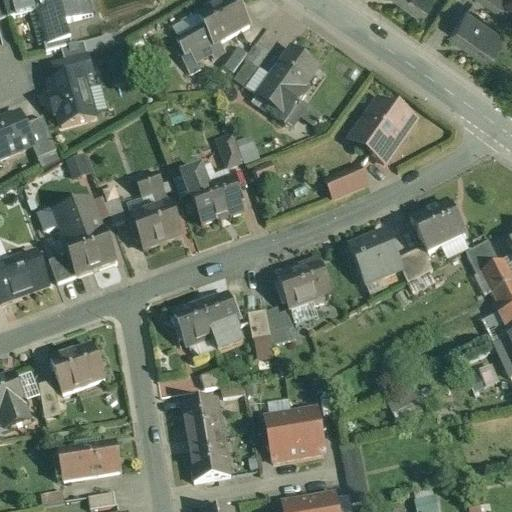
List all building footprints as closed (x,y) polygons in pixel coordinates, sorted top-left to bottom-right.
[(58,0),(1,0),(8,21),(37,13),(46,47),(70,41),(65,25),(81,20),(76,2),(75,1),(75,2),(74,2),(74,1),(60,5),(58,0)] [(234,0),(233,0),(198,19),(203,29),(212,45),(215,50),(251,32),(234,0)] [(426,0),(402,0),(418,11),(426,0)] [(500,35),(466,11),(449,34),(483,58),(500,35)] [(203,29),(178,43),(187,59),(212,45),(203,29)] [(111,37),(84,45),(87,56),(114,48),(111,37)] [(318,71),(304,60),(302,63),(289,54),(256,101),(269,110),(265,115),(284,128),(285,127),(297,109),(298,110),(300,107),(308,96),(303,92),(318,71)] [(87,57),(52,67),(57,84),(82,77),(83,78),(92,75),(87,57)] [(247,65),(233,84),(244,92),(258,73),(247,65)] [(83,78),(82,77),(57,84),(49,86),(52,99),(49,100),(54,118),(57,117),(61,130),(95,121),(83,78)] [(393,114),(379,104),(354,140),(372,152),(369,157),(383,167),(414,123),(396,110),(393,114)] [(321,121),(300,107),(298,110),(297,109),(285,127),(293,133),(301,121),(314,130),(317,127),(319,128),(320,126),(318,124),(321,121)] [(19,117),(0,124),(0,162),(32,149),(33,149),(24,128),(19,117)] [(43,120),(24,128),(33,149),(32,149),(37,161),(56,153),(43,120)] [(232,139),(217,145),(227,170),(242,165),(232,139)] [(74,181),(90,173),(83,157),(67,164),(74,181)] [(358,170),(325,184),(333,203),(366,188),(358,170)] [(231,183),(208,191),(201,172),(183,178),(202,229),(219,222),(220,226),(244,217),(231,183)] [(157,175),(135,184),(141,200),(163,192),(157,175)] [(118,202),(105,207),(113,229),(126,224),(118,202)] [(101,232),(90,203),(69,211),(72,220),(58,225),(66,245),(64,246),(68,257),(76,278),(115,263),(103,231),(101,232)] [(445,207),(412,223),(411,220),(409,221),(424,250),(428,258),(429,258),(428,256),(460,239),(462,241),(464,240),(446,204),(444,205),(445,207)] [(169,207),(131,221),(143,253),(181,239),(169,207)] [(385,235),(348,250),(365,289),(401,274),(402,274),(397,263),(385,235)] [(487,244),(465,256),(476,278),(482,275),(482,274),(498,266),(487,244)] [(424,250),(409,257),(420,280),(432,274),(426,264),(430,262),(428,258),(424,250)] [(38,257),(0,271),(0,301),(1,305),(49,286),(38,257)] [(68,257),(48,264),(56,287),(77,279),(76,278),(68,257)] [(409,257),(397,263),(402,274),(401,274),(407,288),(420,280),(409,257)] [(498,266),(482,274),(482,275),(492,296),(511,286),(511,281),(503,264),(498,266)] [(317,268),(292,277),(291,274),(278,279),(290,313),(329,299),(317,268)] [(511,339),(511,286),(492,296),(503,317),(499,318),(510,341),(511,339)] [(228,299),(200,309),(212,341),(240,331),(228,299)] [(200,309),(173,319),(185,351),(212,341),(200,309)] [(277,311),(265,316),(270,339),(270,341),(286,335),(277,311)] [(265,314),(247,317),(252,342),(270,339),(265,316),(265,314)] [(270,339),(252,342),(256,366),(274,363),(270,341),(270,339)] [(105,383),(93,349),(51,364),(63,398),(105,383)] [(474,396),(499,386),(492,367),(467,378),(474,396)] [(223,371),(200,380),(204,393),(229,389),(223,371)] [(25,407),(14,377),(0,382),(0,422),(7,420),(11,431),(30,424),(24,407),(25,407)] [(50,384),(38,388),(44,424),(61,418),(50,384)] [(243,387),(221,390),(223,402),(244,398),(243,387)] [(410,391),(385,403),(392,418),(417,406),(410,391)] [(217,402),(180,408),(180,410),(182,409),(195,485),(193,485),(194,486),(230,480),(230,479),(229,479),(216,403),(217,403),(217,402)] [(317,412),(291,417),(298,462),(325,457),(317,412)] [(291,417),(264,421),(272,467),(298,462),(291,417)] [(116,445),(58,455),(63,485),(121,476),(116,445)] [(359,449),(342,453),(354,507),(370,503),(359,449)] [(62,494),(41,498),(43,508),(64,505),(62,494)] [(113,496),(88,501),(89,511),(104,511),(116,510),(113,496)] [(337,511),(335,498),(308,503),(309,511),(337,511)] [(437,511),(434,500),(413,505),(415,511),(437,511)] [(309,511),(308,503),(282,507),(282,511),(309,511)]
